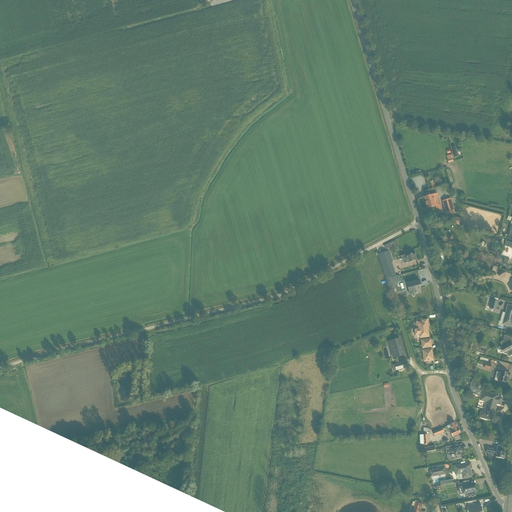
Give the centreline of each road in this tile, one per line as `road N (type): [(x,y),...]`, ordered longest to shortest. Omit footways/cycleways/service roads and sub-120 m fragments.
road 1 (unclassified): [(0,368),(274,297),(418,223)]
road 2 (residential): [(418,223),(452,393),(508,507)]
road 3 (unclassified): [(351,0),(418,223)]
road 4 (track): [(387,119),(509,140)]
